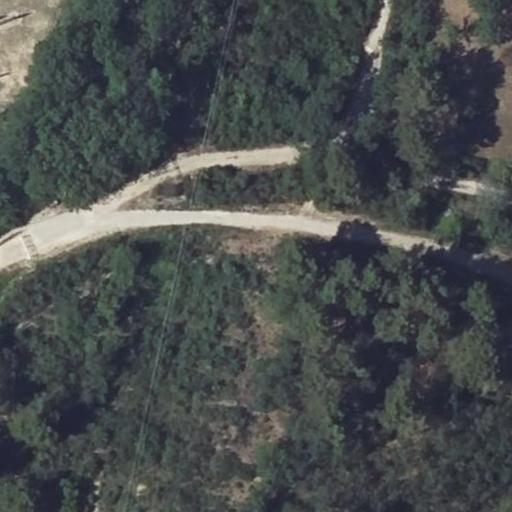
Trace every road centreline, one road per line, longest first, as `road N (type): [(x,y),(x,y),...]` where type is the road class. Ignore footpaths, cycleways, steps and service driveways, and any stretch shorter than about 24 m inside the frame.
road 1 (track): [(511,280),(209,223),(88,236),(0,269)]
road 2 (unclassified): [(511,202),(420,175),(353,141),(386,0)]
road 3 (track): [(353,141),(149,194),(88,236)]
